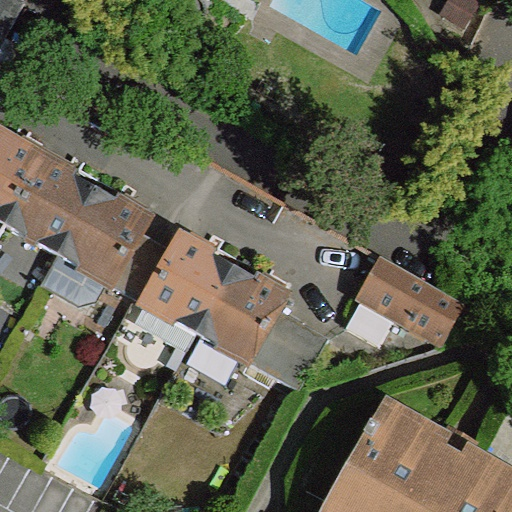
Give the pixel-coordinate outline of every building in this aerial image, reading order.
[(0,0),(0,39),(4,42),(25,5),(15,0),(0,0)] [(0,225),(8,230),(45,164),(0,138),(0,225)] [(8,230),(60,259),(98,192),(45,164),(8,230)] [(98,192),(60,259),(108,287),(113,290),(143,236),(150,223),(98,192)] [(177,255),(143,236),(113,290),(134,302),(145,308),(177,255)] [(236,272),(184,243),(177,255),(145,308),(199,337),(236,272)] [(108,287),(60,259),(44,288),(81,310),(98,305),(108,287)] [(441,295),(387,264),(367,298),(442,340),(462,306),(441,295)] [(287,301),(236,272),(199,337),(252,368),(280,315),(287,301)] [(331,343),(280,315),(252,368),(301,395),(305,388),(331,343)] [(391,409),(334,511),(422,511),(459,448),(444,440),(391,409)] [(511,478),(471,455),(459,448),(422,511),(510,511),(511,511),(511,478)]
